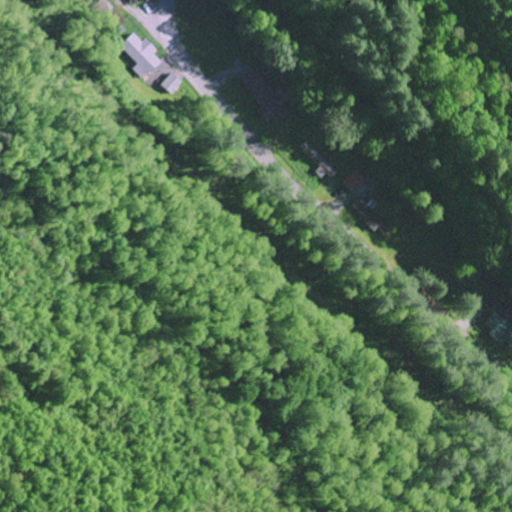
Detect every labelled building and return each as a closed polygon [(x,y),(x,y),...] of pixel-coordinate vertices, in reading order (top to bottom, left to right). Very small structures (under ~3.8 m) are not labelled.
[(125,20),(106,0),(101,0),(94,7),(114,30),(125,20)] [(144,77),(162,59),(134,30),(116,48),(144,77)] [(254,98),(262,103),(257,111),(278,124),(291,104),(261,86),(254,98)] [(330,176),(336,170),(307,140),(300,146),(330,176)] [(352,190),(366,179),(357,168),(343,179),(352,190)] [(353,203),(383,233),(390,227),(360,196),(353,203)] [(439,285),(446,280),(424,254),(418,259),(439,285)] [(499,293),(488,287),(480,300),(491,307),(499,293)] [(511,341),(511,317),(489,317),(489,325),(490,325),(490,341),(511,341)]
